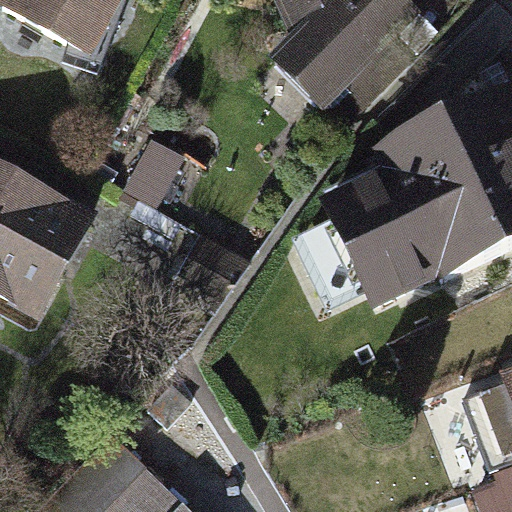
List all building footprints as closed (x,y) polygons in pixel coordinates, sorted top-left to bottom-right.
[(115,0),(0,0),(0,2),(88,50),(115,0)] [(271,0),(287,37),(266,60),(321,113),(416,9),(406,0),(271,0)] [(511,246),(511,83),(367,149),(378,172),(322,197),(372,309),(511,246)] [(125,194),(154,210),(182,157),(152,141),(125,194)] [(101,213),(0,158),(0,304),(39,326),(101,213)] [(171,284),(218,314),(248,265),(201,236),(171,284)] [(511,379),(491,388),(511,440),(511,379)] [(180,511),(109,441),(38,511),(180,511)]
